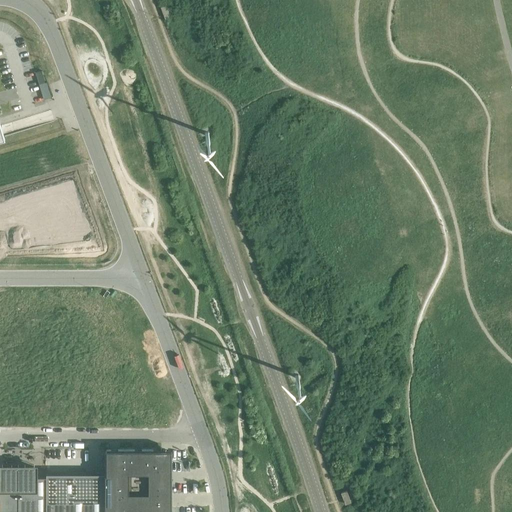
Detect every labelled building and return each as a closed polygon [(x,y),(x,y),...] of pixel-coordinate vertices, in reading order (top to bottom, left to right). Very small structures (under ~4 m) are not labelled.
[(166,5),(160,7),(164,18),(170,16),(166,5)] [(50,96),(44,70),(37,72),(43,98),(50,96)] [(106,473),(105,473),(104,511),(169,511),(153,450),(106,450),(106,473)] [(1,476),(0,475),(0,511),(17,511),(18,466),(1,466),(1,476)] [(34,466),(18,466),(17,511),(45,511),(46,476),(34,476),(34,466)] [(46,472),(46,476),(45,511),(104,511),(105,473),(105,472),(46,472)] [(346,491),(341,493),(345,504),(350,502),(346,491)]
